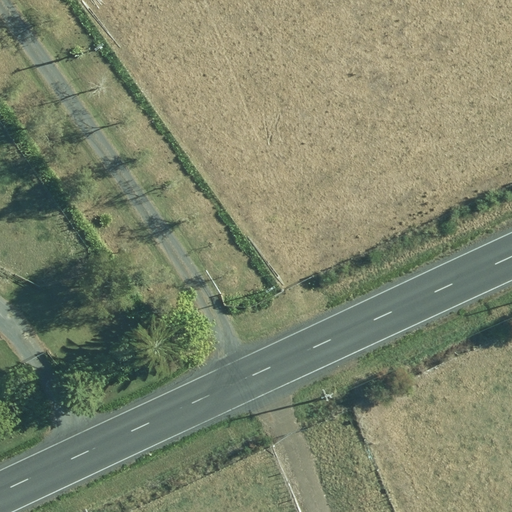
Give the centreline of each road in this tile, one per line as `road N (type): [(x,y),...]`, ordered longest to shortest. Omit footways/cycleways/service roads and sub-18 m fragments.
road 1 (unclassified): [(0,493),(511,255)]
road 2 (track): [(0,10),(250,376)]
road 3 (unknown): [(0,321),(96,448)]
